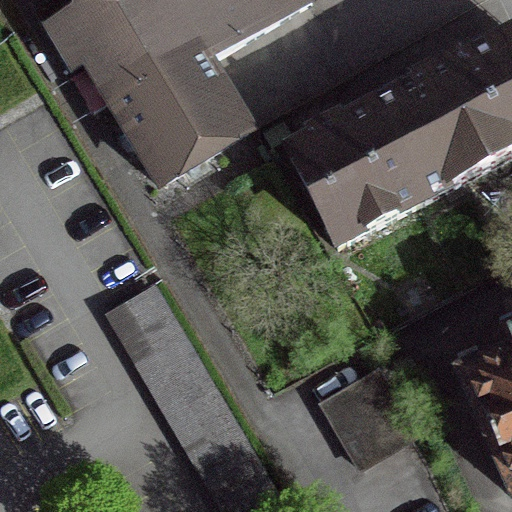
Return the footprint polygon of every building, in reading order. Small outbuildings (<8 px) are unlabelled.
[(21,0),(67,77),(99,57),(125,100),(113,107),(124,125),(118,128),(157,193),(245,140),(205,72),(308,10),(302,0),(21,0)] [(335,255),(511,164),(511,46),(461,73),(458,66),(432,79),(408,92),(411,99),(343,134),(339,127),(323,136),(288,163),(335,255)] [(212,511),(282,511),(152,291),(101,321),(212,511)] [(511,362),(511,363),(461,386),(511,502),(511,340),(504,344),(511,362)] [(322,408),(381,508),(428,479),(369,380),(322,408)]
